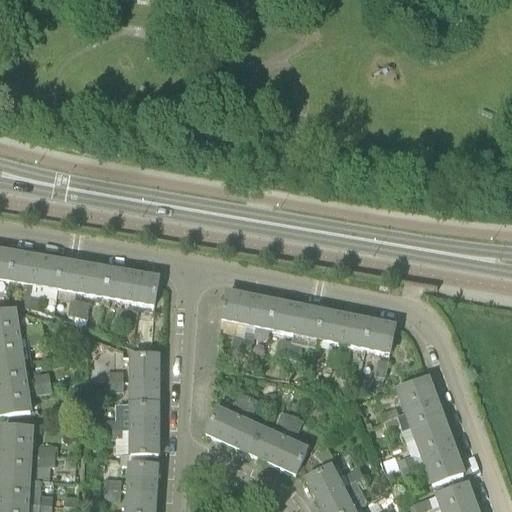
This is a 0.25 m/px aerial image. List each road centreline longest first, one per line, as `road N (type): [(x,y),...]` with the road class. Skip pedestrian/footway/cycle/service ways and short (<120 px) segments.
road 1 (residential): [(499,511),(432,335),(413,313),(188,266)]
road 2 (primary): [(20,181),(460,256)]
road 3 (residential): [(176,459),(188,266)]
road 4 (residential): [(188,266),(0,232)]
road 5 (residential): [(296,511),(275,492),(204,460),(176,459)]
